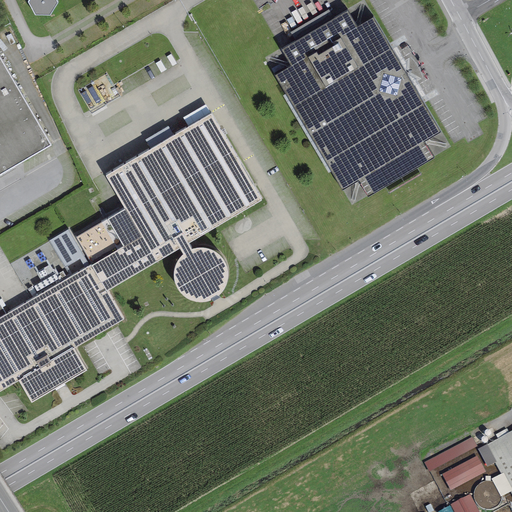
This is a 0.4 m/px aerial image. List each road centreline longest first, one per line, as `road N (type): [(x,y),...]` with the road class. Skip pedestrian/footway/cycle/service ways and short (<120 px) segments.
road 1 (primary): [(0,491),(511,191)]
road 2 (primary): [(403,234),(0,472)]
road 3 (unclassified): [(484,64),(502,109),(497,151),(473,178),(414,214),(403,234)]
road 4 (primary): [(511,172),(403,234)]
